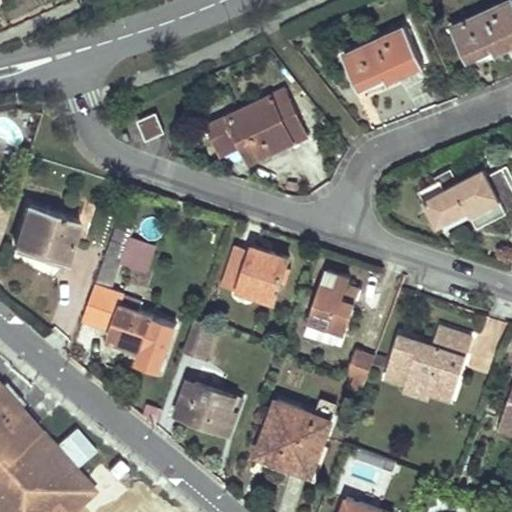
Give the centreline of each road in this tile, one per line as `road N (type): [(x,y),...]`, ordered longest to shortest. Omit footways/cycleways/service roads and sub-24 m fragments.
road 1 (residential): [(68,52),(88,125),(122,156),(338,230)]
road 2 (residential): [(228,511),(0,324)]
road 3 (residential): [(511,100),(383,147),(360,167),(338,230)]
road 4 (residential): [(338,230),(511,289)]
road 5 (tertiary): [(68,52),(217,0)]
